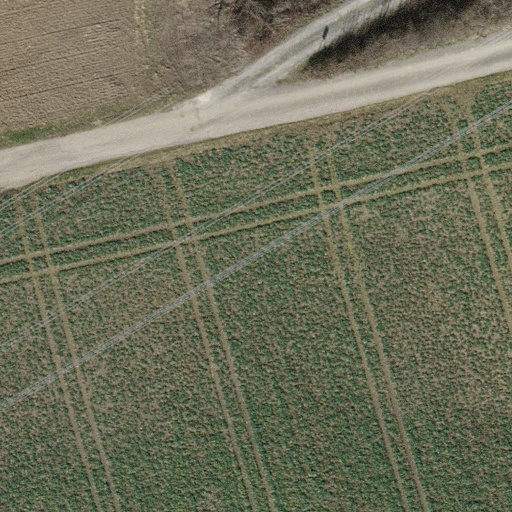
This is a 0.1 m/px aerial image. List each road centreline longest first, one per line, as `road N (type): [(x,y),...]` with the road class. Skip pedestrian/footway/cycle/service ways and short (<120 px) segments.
road 1 (track): [(0,162),(511,51)]
road 2 (track): [(196,118),(404,0)]
